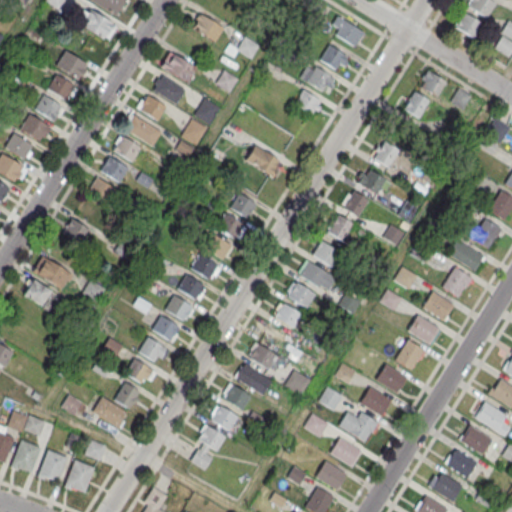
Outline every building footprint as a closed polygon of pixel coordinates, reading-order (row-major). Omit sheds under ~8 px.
[(62,0),(44,0),(44,1),(57,9),(62,0)] [(89,0),(126,0),(116,16),(89,0)] [(495,4),(488,0),(471,0),(467,7),(485,18),(495,4)] [(83,27),(92,12),(112,24),(103,39),(83,27)] [(189,27),(213,42),(223,27),(198,12),(189,27)] [(482,23),(463,12),(453,27),(473,39),(482,23)] [(362,33),(337,16),(331,24),(338,29),(334,35),(354,47),(362,33)] [(511,39),(500,31),(507,18),(511,21),(511,39)] [(493,47),(501,34),(511,40),(511,45),(506,55),(493,47)] [(224,51),(233,56),(236,50),(250,59),(259,44),(244,35),(236,49),(228,45),(224,51)] [(339,71),(348,55),(327,44),(318,60),(339,71)] [(186,83),(196,68),(169,50),(159,66),(186,83)] [(55,66),(64,51),(86,65),(77,80),(55,66)] [(334,79),(315,67),(312,71),(306,67),(299,78),(321,92),(325,86),(328,88),(334,79)] [(436,98),(446,82),(426,70),(416,86),(436,98)] [(46,90),(55,75),(74,87),(65,102),(46,90)] [(184,90),(162,76),(153,91),(175,105),(184,90)] [(448,103),(462,111),(469,96),(456,88),(448,103)] [(319,101),(302,90),(293,104),(311,115),(319,101)] [(419,119),(428,100),(411,92),(402,111),(419,119)] [(33,110),(42,95),(61,107),(53,122),(33,110)] [(165,107),(148,96),(139,110),(157,122),(165,107)] [(218,107),(204,98),(193,115),(208,125),(218,107)] [(122,127),(151,146),(160,131),(131,112),(122,127)] [(19,129),(28,115),(47,126),(39,141),(19,129)] [(485,134),(499,143),(509,127),(494,118),(485,134)] [(205,128),(191,119),(180,136),(195,145),(205,128)] [(457,128),(444,119),(436,130),(449,139),(457,128)] [(3,148),(12,134),(32,146),(23,160),(3,148)] [(140,148),(122,137),(113,151),(131,163),(140,148)] [(371,158),(391,170),(404,149),(384,137),(371,158)] [(278,161),(254,145),(244,160),(272,178),(277,170),(274,169),(278,161)] [(0,173),(0,155),(1,154),(20,166),(12,181),(0,173)] [(127,168),(109,157),(100,172),(118,183),(127,168)] [(384,180),(365,168),(355,183),(375,195),(384,180)] [(511,168),(503,184),(511,189),(511,168)] [(114,189),(97,178),(88,192),(106,204),(114,189)] [(0,202),(0,182),(9,188),(1,203),(0,202)] [(486,210),(504,222),(511,208),(511,198),(499,190),(486,210)] [(367,202),(353,191),(340,206),(354,218),(367,202)] [(255,203),(239,192),(229,206),(245,217),(255,203)] [(409,220),(414,206),(403,202),(398,216),(409,220)] [(234,238),(243,224),(224,212),(215,226),(234,238)] [(350,241),(353,221),(330,218),(327,238),(350,241)] [(470,238),(487,249),(500,229),(483,218),(470,238)] [(88,230),(71,219),(62,234),(80,245),(88,230)] [(403,234),(390,225),(381,238),(395,247),(403,234)] [(220,259),(230,245),(213,232),(202,246),(220,259)] [(446,252),(473,271),(482,257),(456,239),(446,252)] [(330,267),(339,253),(318,240),(309,254),(330,267)] [(189,267),(210,280),(219,265),(198,252),(189,267)] [(63,270),(41,257),(32,272),(60,290),(68,276),(62,272),(63,270)] [(327,291),(335,275),(305,260),(297,275),(327,291)] [(470,277),(453,265),(439,284),(457,296),(470,277)] [(206,285),(186,272),(176,287),(196,300),(206,285)] [(50,291),(32,280),(22,296),(40,307),(50,291)] [(304,307),(314,293),(293,280),(284,294),(304,307)] [(378,301),(392,310),(400,299),(387,289),(378,301)] [(453,302),(429,290),(420,307),(443,320),(453,302)] [(192,306),(172,294),(163,309),(183,321),(192,306)] [(350,312),(357,302),(347,295),(340,304),(350,312)] [(300,313),(281,301),(272,315),(291,328),(300,313)] [(406,330),(430,344),(440,328),(416,313),(406,330)] [(150,329),(171,340),(179,326),(159,314),(150,329)] [(156,363),(166,347),(146,336),(137,352),(156,363)] [(424,350),(406,338),(393,358),(411,370),(424,350)] [(0,370),(11,350),(0,343),(0,370)] [(275,355),(257,344),(248,359),(266,370),(275,355)] [(511,352),(501,368),(511,375),(511,352)] [(154,370),(134,357),(124,372),(144,386),(154,370)] [(340,363),(354,371),(347,384),(333,375),(340,363)] [(384,364),(405,378),(395,394),(374,381),(384,364)] [(271,381),(244,365),(235,379),(262,395),(271,381)] [(299,395),(309,379),(293,369),(283,384),(299,395)] [(499,379),(511,387),(511,404),(510,408),(489,395),(499,379)] [(113,398),(129,408),(140,391),(123,381),(113,398)] [(250,397),(232,386),(223,400),(241,411),(250,397)] [(326,387),(341,397),(333,411),(317,401),(326,387)] [(369,388),(389,401),(379,417),(359,404),(369,388)] [(80,401),(68,394),(60,407),(72,414),(80,401)] [(126,413),(117,428),(91,412),(101,397),(126,413)] [(484,402),(505,416),(502,422),(509,427),(503,437),(473,419),(484,402)] [(237,417),(219,406),(210,420),(228,432),(237,417)] [(26,416),(20,432),(6,427),(12,411),(26,416)] [(346,412),(337,427),(363,443),(376,423),(360,412),(356,418),(346,412)] [(311,413),(327,424),(319,437),(302,427),(311,413)] [(44,421),(38,436),(22,430),(28,415),(44,421)] [(225,437),(207,426),(198,441),(203,444),(199,450),(198,449),(190,462),(204,471),(212,458),(206,454),(209,447),(216,452),(225,437)] [(469,426),(490,439),(480,455),(459,442),(469,426)] [(0,433),(13,438),(3,463),(0,462),(0,433)] [(340,438),(360,451),(350,468),(330,455),(340,438)] [(20,440),(40,448),(29,473),(17,468),(16,471),(9,468),(20,440)] [(105,446),(99,461),(83,455),(89,440),(105,446)] [(511,445),(508,443),(501,455),(511,462),(511,445)] [(47,450),(66,458),(56,483),(44,478),(43,480),(36,478),(47,450)] [(455,450),(476,463),(466,479),(445,466),(455,450)] [(74,460),(94,468),(84,493),(72,488),(70,491),(63,488),(74,460)] [(324,462),(345,475),(335,491),(314,478),(324,462)] [(441,473),(461,486),(451,502),(431,489),(441,473)] [(304,506),(313,511),(322,511),(333,496),(317,486),(304,506)] [(161,511),(159,511),(167,495),(151,488),(139,511),(161,511)] [(415,511),(425,496),(446,509),(444,511),(415,511)]
